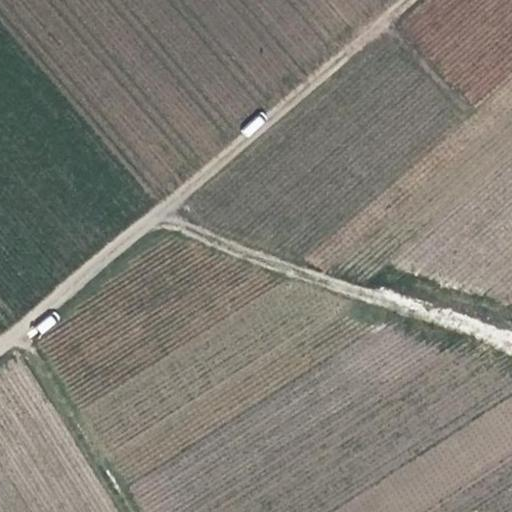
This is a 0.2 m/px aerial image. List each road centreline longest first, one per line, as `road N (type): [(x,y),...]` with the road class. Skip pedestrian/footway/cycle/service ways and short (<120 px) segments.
road 1 (track): [(0,348),(408,0)]
road 2 (track): [(511,336),(275,265),(160,214)]
road 3 (track): [(131,511),(16,338)]
